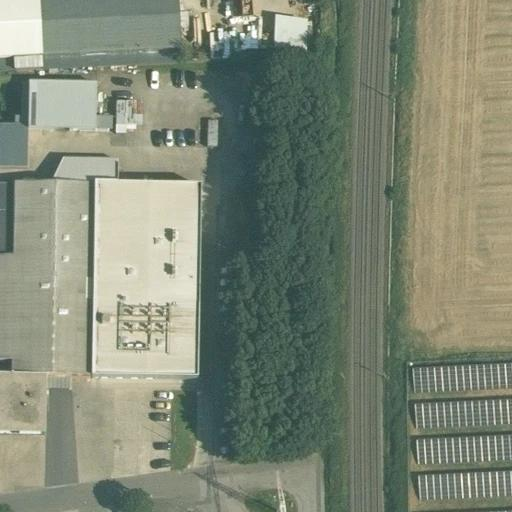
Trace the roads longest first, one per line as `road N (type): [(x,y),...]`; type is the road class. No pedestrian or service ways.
road 1 (unclassified): [(0,507),(197,486)]
road 2 (unclassified): [(307,511),(305,496),(284,477),(197,486)]
